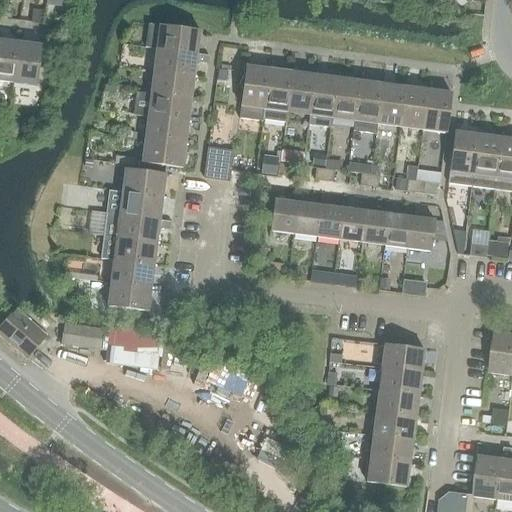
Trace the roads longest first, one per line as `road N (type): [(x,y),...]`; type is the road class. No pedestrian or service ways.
road 1 (residential): [(463,315),(208,280),(220,192)]
road 2 (secondary): [(187,511),(0,374)]
road 3 (residential): [(440,482),(463,315)]
